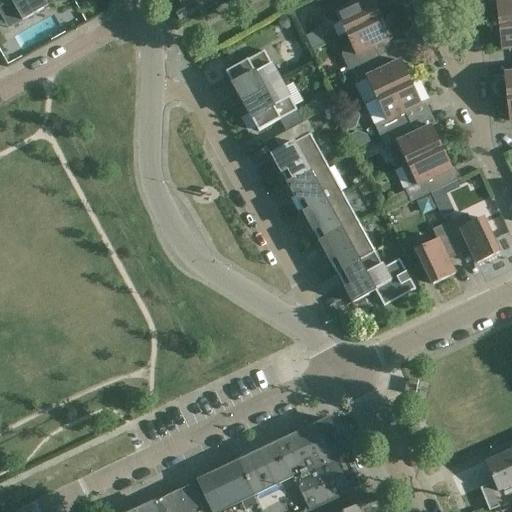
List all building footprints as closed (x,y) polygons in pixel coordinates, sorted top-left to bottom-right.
[(13,0),(0,7),(0,14),(9,29),(48,7),(44,0),(13,0)] [(179,0),(182,4),(174,9),(181,21),(199,10),(192,0),(179,0)] [(346,35),(381,19),(371,0),(364,0),(355,4),(352,0),(315,0),(319,8),(325,20),(336,24),(340,22),(346,35)] [(511,1),(496,3),(499,27),(511,25),(511,1)] [(343,51),(342,56),(344,61),(349,73),(380,59),(375,48),(391,40),(381,19),(346,35),(352,47),(343,51)] [(511,25),(499,27),(501,51),(511,49),(511,25)] [(264,52),(226,73),(229,79),(235,91),(233,92),(240,104),(281,82),(264,52)] [(367,80),(376,100),(411,84),(401,62),(385,70),(380,59),(349,73),(355,85),(367,80)] [(281,82),(240,104),(247,116),(249,115),(256,127),(259,133),(275,124),(280,121),(286,133),(304,124),(297,112),(281,82)] [(380,138),(411,124),(406,113),(421,106),(411,84),(376,100),(386,121),(374,126),(380,138)] [(327,95),(313,102),(319,114),(333,107),(327,95)] [(271,156),(269,158),(276,170),(278,169),(285,181),(288,186),(326,165),(310,135),(314,133),(307,121),(304,124),(286,133),(281,136),(288,147),(271,156)] [(416,135),(411,124),(380,138),(386,151),(397,145),(407,165),(407,166),(442,149),(432,128),(416,135)] [(407,166),(407,165),(401,167),(411,189),(405,192),(411,204),(442,189),(436,178),(452,171),(442,149),(407,166)] [(288,186),(286,187),(292,200),(295,198),(301,211),(304,216),(342,194),(326,165),(288,186)] [(304,216),(302,217),(308,229),(311,228),(317,240),(320,245),(359,224),(342,194),(304,216)] [(444,225),(459,257),(470,251),(477,265),(499,255),(483,220),(472,225),(467,215),(457,220),(444,225)] [(320,245),(318,246),(325,258),(327,257),(334,269),(336,274),(375,253),(359,224),(320,245)] [(459,257),(444,225),(432,231),(437,241),(416,251),(433,286),(455,276),(448,262),(459,257)] [(336,274),(334,275),(341,288),(343,286),(350,299),(353,304),(378,290),(384,303),(382,304),(384,308),(415,291),(399,261),(384,269),(375,253),(336,274)] [(360,488),(329,422),(278,445),(293,476),(277,484),(285,500),(290,511),(310,511),(349,494),(360,488)] [(278,445),(238,464),(260,511),(286,511),(282,502),(285,500),(277,484),(293,476),(278,445)] [(496,493),(511,486),(511,460),(509,453),(484,465),(496,493)] [(260,511),(238,464),(209,478),(199,483),(212,511),(260,511)] [(212,511),(199,483),(135,511),(212,511)] [(500,507),(490,484),(480,488),(489,511),(500,507)]
